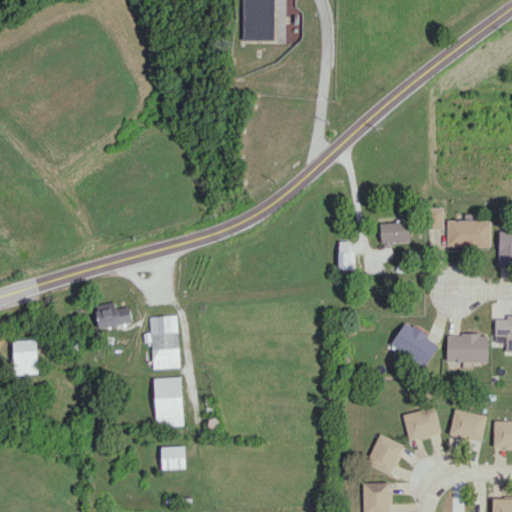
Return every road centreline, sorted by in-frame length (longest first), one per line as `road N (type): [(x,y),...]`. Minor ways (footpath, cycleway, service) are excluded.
road 1 (secondary): [(0,295),(242,223),(511,6)]
road 2 (residential): [(511,474),(428,473),(427,511)]
